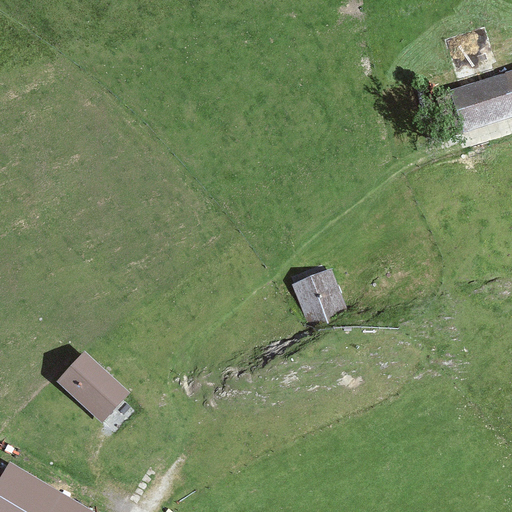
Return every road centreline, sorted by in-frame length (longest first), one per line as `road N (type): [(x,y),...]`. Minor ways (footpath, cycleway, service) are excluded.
road 1 (track): [(511,128),(398,170),(199,335),(185,377)]
road 2 (track): [(185,377),(193,438),(149,511)]
